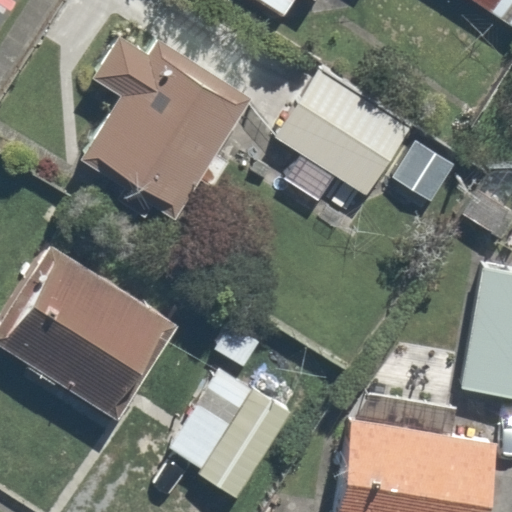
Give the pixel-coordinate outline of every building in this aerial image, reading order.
[(264,0),(283,11),(289,0),(264,0)] [(511,0),(483,0),(511,20),(511,0)] [(160,210),(244,67),(148,11),(138,29),(114,14),(80,71),(105,86),(64,154),(160,210)] [(407,118),(307,51),(260,121),(361,187),(407,118)] [(173,312),(34,221),(0,273),(0,345),(106,414),(173,312)] [(511,265),(470,259),(452,380),(511,389),(511,265)] [(235,489),(293,394),(215,346),(157,442),(235,489)] [(469,511),(481,428),(331,406),(315,511),(469,511)]
